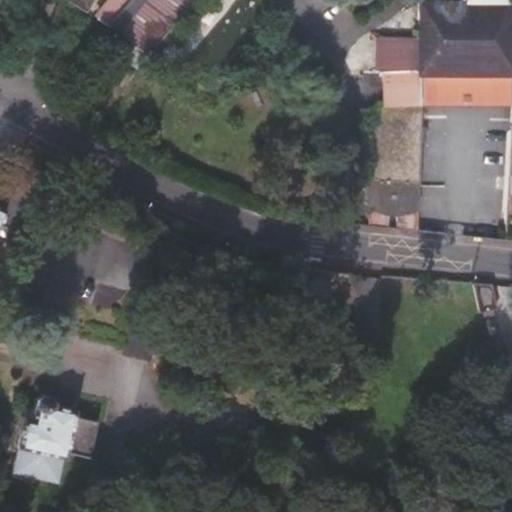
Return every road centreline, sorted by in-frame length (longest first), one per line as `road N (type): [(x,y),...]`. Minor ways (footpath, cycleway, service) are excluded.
road 1 (residential): [(358,245),(253,233),(10,105)]
road 2 (unclassified): [(358,245),(360,137),(350,77),(312,0)]
road 3 (residential): [(511,264),(358,245)]
